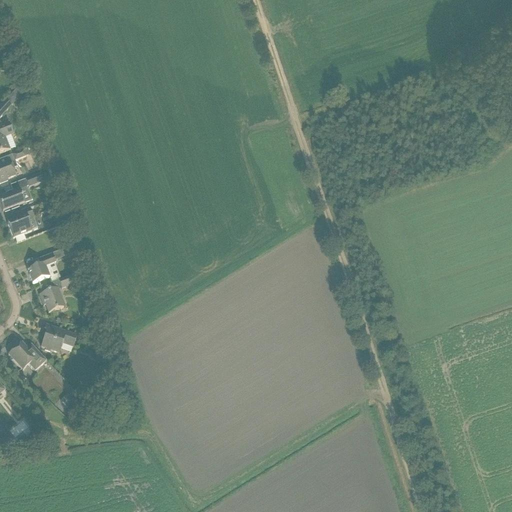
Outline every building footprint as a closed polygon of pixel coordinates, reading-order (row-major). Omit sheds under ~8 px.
[(5,102),(11,107),(19,99),(13,94),(5,102)] [(0,107),(0,119),(11,107),(5,102),(0,107)] [(0,154),(0,155),(9,151),(15,149),(10,137),(13,136),(8,125),(0,127),(0,154)] [(23,152),(0,160),(0,164),(1,167),(10,163),(10,164),(14,162),(14,163),(25,158),(23,152)] [(10,163),(1,167),(0,167),(0,185),(8,182),(7,180),(15,177),(10,164),(10,163)] [(49,171),(46,163),(40,165),(42,170),(39,171),(40,175),(49,171)] [(49,171),(40,175),(25,181),(28,189),(46,182),(49,189),(55,186),(49,171)] [(0,198),(0,207),(2,213),(10,210),(11,212),(19,209),(18,207),(24,205),(22,199),(17,201),(14,193),(0,198)] [(288,204),(288,217),(297,216),(297,203),(288,204)] [(12,240),(37,230),(29,209),(10,217),(12,223),(7,225),(12,240)] [(72,248),(61,252),(64,259),(75,255),(72,248)] [(28,272),(27,272),(27,273),(29,276),(32,285),(42,282),(53,277),(49,267),(56,265),(55,263),(64,259),(61,252),(52,255),(46,257),(37,261),(39,267),(29,271),(28,272)] [(75,260),(58,267),(62,278),(76,273),(80,272),(77,264),(75,260)] [(58,282),(61,290),(78,284),(75,275),(58,282)] [(42,304),(43,303),(48,315),(63,309),(56,290),(39,297),(42,304)] [(44,339),(40,349),(45,350),(44,352),(49,353),(50,352),(58,355),(62,346),(64,340),(74,344),(77,337),(55,330),(45,326),(43,335),(41,339),(44,339)] [(46,362),(30,346),(26,350),(21,344),(14,351),(12,351),(9,354),(9,355),(8,357),(9,359),(9,360),(11,362),(13,362),(22,372),(28,366),(34,373),(46,362)] [(93,351),(91,359),(100,362),(103,354),(93,351)] [(72,391),(60,402),(66,409),(78,398),(72,391)]
